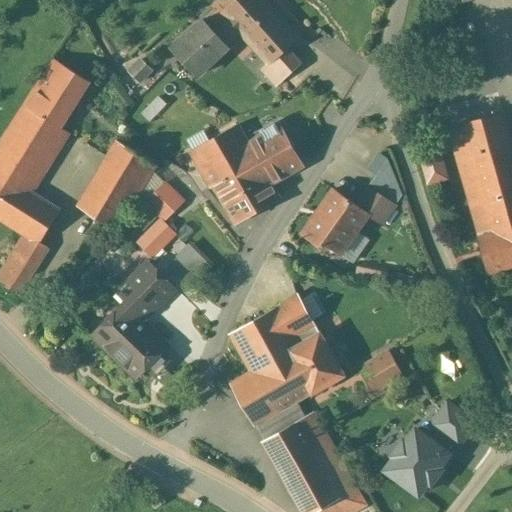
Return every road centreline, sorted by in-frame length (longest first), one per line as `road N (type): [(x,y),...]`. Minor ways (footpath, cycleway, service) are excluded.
road 1 (residential): [(385,61),(267,241),(162,462)]
road 2 (residential): [(511,405),(433,243),(396,129),(385,61)]
road 3 (unclassified): [(0,338),(40,381),(162,462)]
